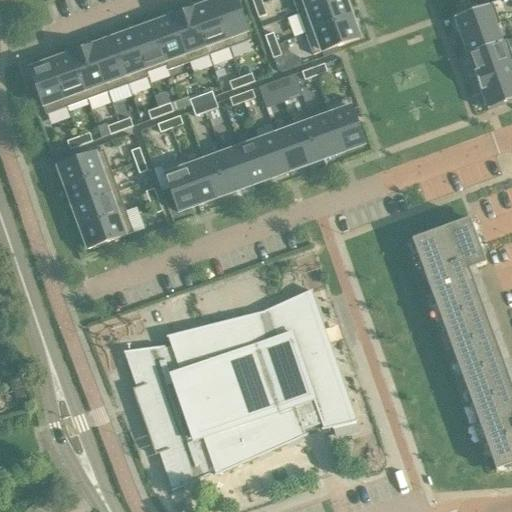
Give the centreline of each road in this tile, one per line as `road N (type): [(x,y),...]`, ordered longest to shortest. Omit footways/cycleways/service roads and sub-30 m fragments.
road 1 (residential): [(89,291),(511,139)]
road 2 (tertiary): [(109,511),(69,428),(0,216)]
